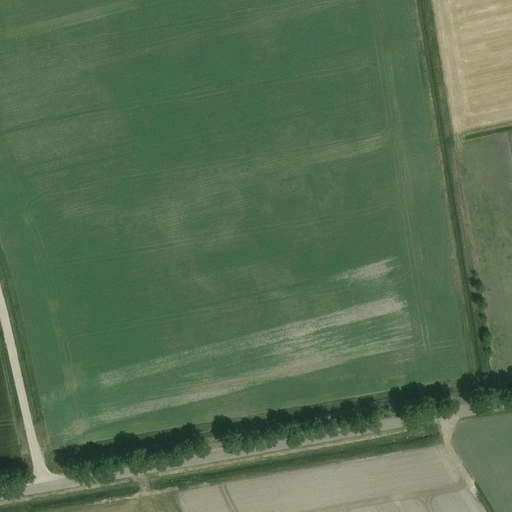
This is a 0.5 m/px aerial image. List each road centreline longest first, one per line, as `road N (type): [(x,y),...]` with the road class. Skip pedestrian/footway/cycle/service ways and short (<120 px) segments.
road 1 (unclassified): [(0,508),(511,405)]
road 2 (unknown): [(49,498),(0,301)]
